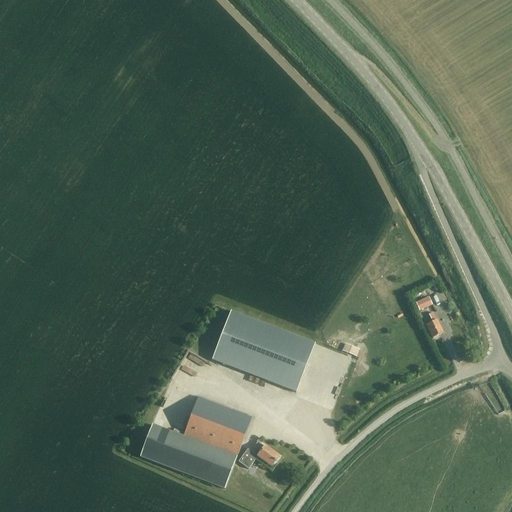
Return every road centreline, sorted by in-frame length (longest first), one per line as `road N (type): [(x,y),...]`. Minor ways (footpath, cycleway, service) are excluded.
road 1 (unclassified): [(295,511),(380,420),(500,361)]
road 2 (unclassified): [(500,361),(423,176),(420,150)]
road 3 (tertiary): [(420,150),(380,92),(296,0)]
road 4 (tertiary): [(511,311),(420,150)]
